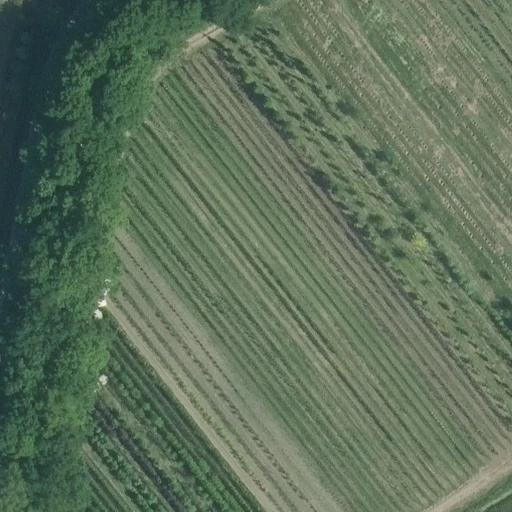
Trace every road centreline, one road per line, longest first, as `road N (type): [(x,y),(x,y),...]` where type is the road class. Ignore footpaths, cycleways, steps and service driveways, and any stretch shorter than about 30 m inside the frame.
road 1 (unclassified): [(0,336),(53,77),(73,24),(96,0)]
road 2 (track): [(269,0),(144,85)]
